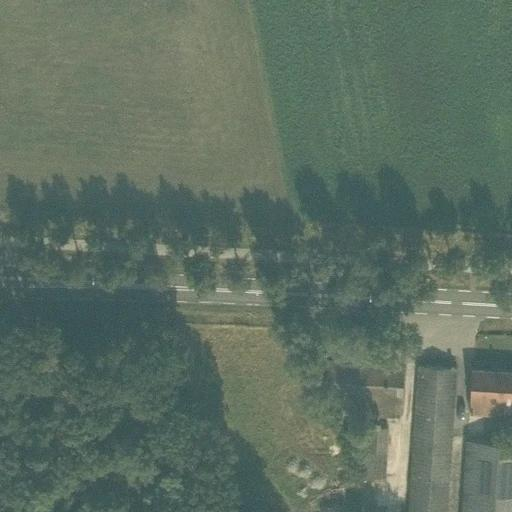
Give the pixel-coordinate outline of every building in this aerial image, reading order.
[(325,359),(322,397),(336,398),(335,411),(401,417),(405,364),(325,359)] [(418,365),(408,511),(447,511),(456,367),(418,365)] [(470,411),(511,413),(511,370),(472,368),(470,411)] [(463,511),(511,511),(511,441),(468,439),(463,511)] [(386,475),(387,458),(361,457),(360,474),(386,475)]
